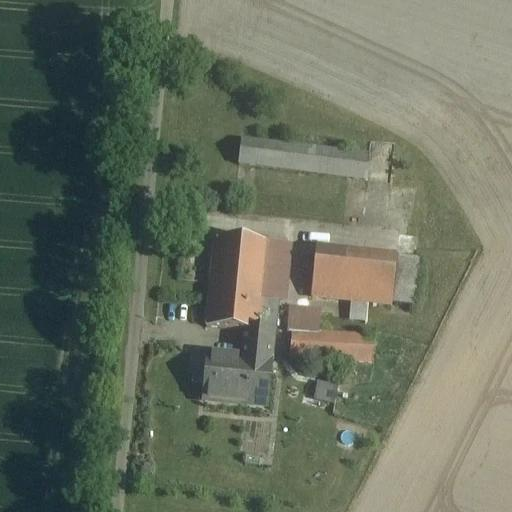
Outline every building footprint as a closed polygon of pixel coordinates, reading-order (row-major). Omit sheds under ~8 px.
[(369,158),(241,143),(238,167),(367,183),(369,158)] [(267,246),(215,240),(210,291),(262,297),(267,246)] [(288,248),(267,246),(262,297),(280,298),(283,299),(288,248)] [(395,259),(316,251),(311,299),(391,307),(395,259)] [(417,261),(395,259),(391,307),(412,310),(417,261)] [(262,297),(210,291),(206,330),(272,337),(276,337),(280,298),(262,297)] [(242,363),(229,361),(229,360),(208,358),(204,402),(265,409),(272,337),(245,334),(242,363)] [(375,340),(291,335),(289,360),(372,365),(375,340)] [(339,405),(341,387),(320,385),(318,403),(339,405)]
